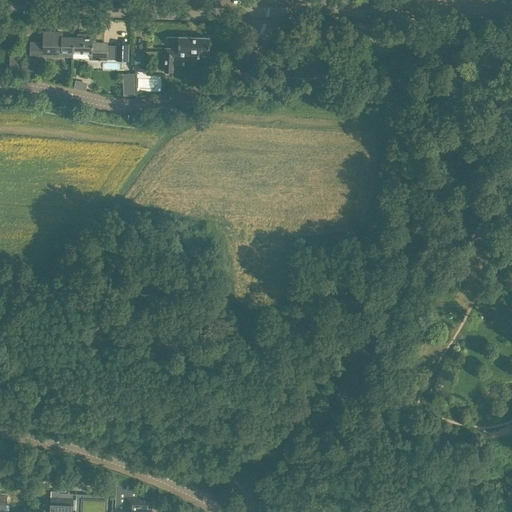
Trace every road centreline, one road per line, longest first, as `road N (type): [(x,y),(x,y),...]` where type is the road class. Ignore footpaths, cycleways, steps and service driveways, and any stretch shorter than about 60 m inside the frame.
road 1 (secondary): [(0,87),(133,107),(184,99),(238,66),(273,2)]
road 2 (secondary): [(225,511),(136,469),(0,428)]
road 3 (tertiary): [(273,2),(511,9)]
road 4 (unclassified): [(0,7),(209,14),(221,0)]
road 5 (track): [(296,2),(247,77),(194,119)]
